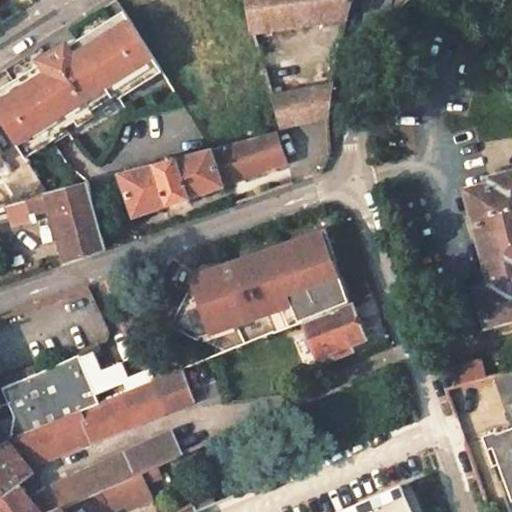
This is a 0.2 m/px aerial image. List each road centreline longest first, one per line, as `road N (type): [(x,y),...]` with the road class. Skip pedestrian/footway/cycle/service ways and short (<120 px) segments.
road 1 (unknown): [(59,474),(188,421),(287,405),(415,352)]
road 2 (residential): [(357,180),(0,302)]
road 3 (unclassified): [(476,511),(357,180)]
road 4 (unclassified): [(380,0),(353,158),(357,180)]
